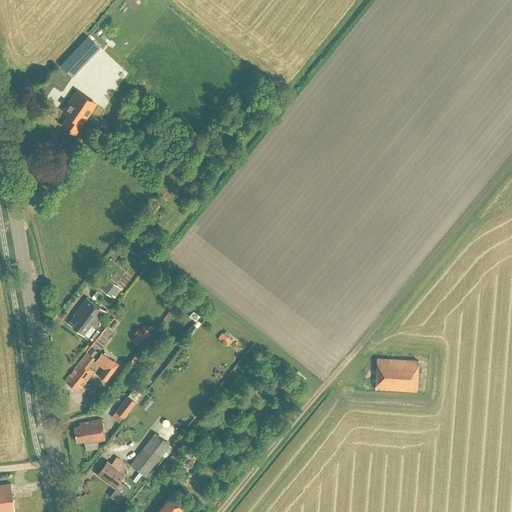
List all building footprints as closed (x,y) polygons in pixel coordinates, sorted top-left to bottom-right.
[(66,59),(78,70),(94,53),(82,42),(66,59)] [(61,125),(75,134),(93,108),(86,103),(89,99),(76,90),(62,111),(68,115),(61,125)] [(144,255),(151,246),(145,241),(138,251),(144,255)] [(121,289),(108,279),(101,289),(110,296),(112,294),(115,297),(121,289)] [(86,297),(73,314),(74,315),(69,321),(74,324),(72,326),(84,336),(91,326),(93,327),(105,311),(86,297)] [(195,321),(205,310),(198,304),(188,315),(195,321)] [(138,328),(133,334),(135,336),(132,340),(140,347),(152,331),(144,324),(140,329),(138,328)] [(232,340),(222,332),(217,338),(227,346),(232,340)] [(93,371),(86,366),(92,358),(85,352),(64,379),(78,390),(93,371)] [(102,353),(95,361),(112,373),(118,364),(113,360),(112,361),(102,353)] [(375,359),(373,389),(415,392),(417,362),(375,359)] [(135,383),(130,395),(139,399),(144,386),(135,383)] [(136,402),(128,395),(115,411),(123,417),(136,402)] [(83,421),(83,423),(73,425),(76,440),(86,438),(86,441),(92,440),(92,441),(105,438),(102,418),(83,421)] [(154,433),(130,465),(145,476),(170,444),(154,433)] [(106,461),(96,474),(113,487),(123,474),(106,461)] [(14,511),(15,511),(16,511),(12,483),(0,484),(0,511),(14,511)] [(115,487),(108,496),(117,502),(123,494),(115,487)] [(172,494),(158,511),(188,511),(191,509),(172,494)]
